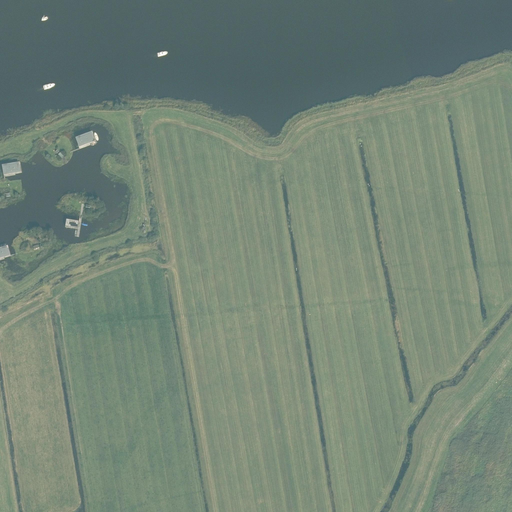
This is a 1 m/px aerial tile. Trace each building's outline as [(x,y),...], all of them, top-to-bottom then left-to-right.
[(91,133),(75,139),(78,148),(94,142),(91,133)] [(57,150),(55,152),(61,158),(63,156),(57,150)] [(20,162),(2,165),(4,177),(15,175),(15,174),(22,173),(20,162)] [(121,182),(104,185),(105,195),(122,192),(121,182)] [(78,221),(66,219),(65,227),(77,229),(78,221)] [(11,256),(8,246),(0,247),(0,260),(4,259),(4,258),(11,256)]
